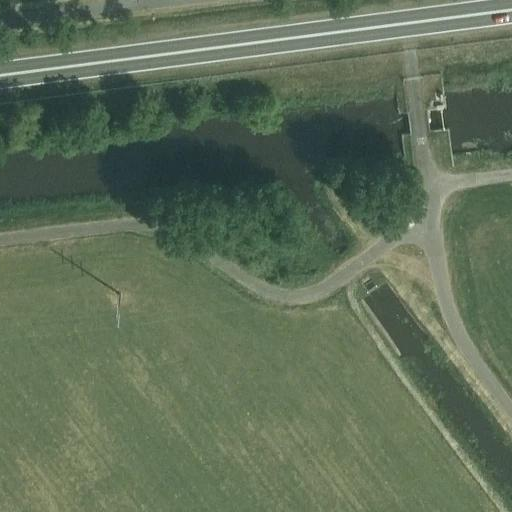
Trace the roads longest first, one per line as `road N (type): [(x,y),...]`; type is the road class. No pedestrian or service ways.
road 1 (trunk): [(0,74),(511,9)]
road 2 (unclassified): [(0,241),(171,228),(293,300),(317,295),(436,219)]
road 3 (unclassified): [(511,409),(453,326),(436,219)]
road 4 (unclassified): [(0,21),(166,0)]
